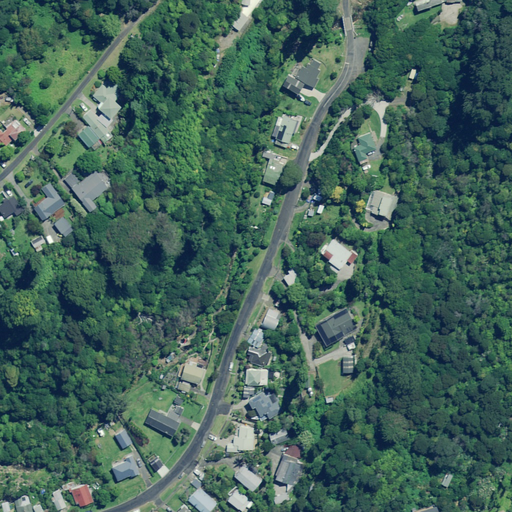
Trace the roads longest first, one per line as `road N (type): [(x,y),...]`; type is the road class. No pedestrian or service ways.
road 1 (residential): [(116,511),(165,482),(207,422),(308,139),(345,76),(345,0)]
road 2 (residential): [(157,0),(0,168)]
